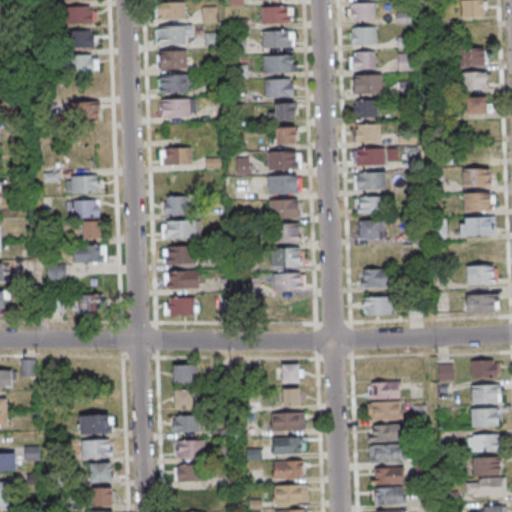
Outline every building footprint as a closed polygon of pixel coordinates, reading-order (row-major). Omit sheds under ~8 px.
[(460,0),(461,18),(486,18),(485,0),(460,0)] [(185,19),(185,1),(156,1),(156,19),(185,19)] [(376,3),(349,3),(349,21),(376,21),(376,3)] [(217,22),(217,6),(202,6),(202,22),(217,22)] [(261,22),(292,22),(292,6),(261,6),(261,22)] [(68,7),(68,28),(91,28),(91,7),(68,7)] [(410,23),(410,13),(397,13),(397,22),(410,23)] [(154,25),(154,44),(192,44),(192,25),(154,25)] [(349,27),(349,45),(376,45),(376,27),(349,27)] [(294,30),(262,30),(262,47),(294,47),(294,30)] [(411,48),(411,38),(398,38),(398,48),(411,48)] [(485,48),(458,48),(458,66),(485,66),(485,48)] [(187,69),(187,50),(158,50),(158,69),(187,69)] [(350,52),(350,69),(376,69),(376,52),(350,52)] [(412,54),(398,54),(398,72),(412,72),(412,54)] [(69,73),(98,73),(98,55),(69,55),(69,73)] [(263,55),(263,72),(294,72),(294,55),(263,55)] [(487,89),(487,71),(464,71),(464,89),(487,89)] [(159,93),(192,93),(192,74),(159,74),(159,93)] [(353,94),(382,94),(382,75),(353,75),(353,94)] [(293,78),(265,78),(265,97),(293,97),(293,78)] [(412,95),(412,83),(401,83),(401,95),(412,95)] [(466,113),(488,113),(488,96),(466,96),(466,113)] [(161,118),(195,118),(195,99),(161,99),(161,118)] [(354,100),(354,119),(379,119),(379,100),(354,100)] [(99,121),(99,102),(66,102),(66,121),(99,121)] [(269,103),(269,119),(296,119),(296,103),(269,103)] [(379,143),(379,125),(352,125),(352,143),(379,143)] [(296,144),(296,127),(275,127),(275,144),(296,144)] [(467,158),(491,158),(491,143),(467,143),(467,158)] [(160,148),(160,164),(191,164),(191,148),(160,148)] [(354,149),(354,166),(384,166),(384,149),(354,149)] [(267,151),(267,170),(300,170),(300,151),(267,151)] [(463,186),(490,186),(490,168),(463,168),(463,186)] [(385,174),(355,174),(355,192),(385,192),(385,174)] [(66,176),(66,194),(99,194),(99,176),(66,176)] [(299,196),(299,176),(268,176),(268,196),(299,196)] [(464,210),(493,210),(493,192),(464,192),(464,210)] [(163,197),(163,215),(190,215),(190,197),(163,197)] [(357,215),(385,215),(385,198),(357,198),(357,215)] [(99,218),(99,201),(69,201),(69,218),(99,218)] [(269,201),(269,220),(299,220),(299,201),(269,201)] [(496,217),(461,217),(461,234),(496,234),(496,217)] [(359,239),(381,239),(381,221),(359,221),(359,239)] [(81,239),(101,239),(101,222),(81,222),(81,239)] [(162,222),(162,239),(200,239),(200,222),(162,222)] [(301,244),(301,226),(271,226),(271,244),(301,244)] [(463,242),(463,260),(497,260),(497,242),(463,242)] [(105,246),(73,246),(73,263),(105,263),(105,246)] [(165,247),(165,264),(196,264),(196,247),(165,247)] [(271,268),(301,268),(301,250),(271,250),(271,268)] [(65,266),(49,266),(49,279),(65,279),(65,266)] [(497,266),(466,266),(466,283),(497,283),(497,266)] [(392,287),(392,270),(359,270),(359,287),(392,287)] [(198,289),(198,272),(167,272),(167,289),(198,289)] [(303,291),(303,275),(272,275),(272,291),(303,291)] [(466,311),(497,311),(497,293),(466,293),(466,311)] [(104,313),(104,296),(72,296),(72,313),(104,313)] [(165,298),(165,315),(197,315),(197,298),(165,298)] [(362,315),(392,315),(392,298),(362,298),(362,315)] [(63,314),(63,299),(49,299),(49,314),(63,314)] [(499,377),(499,359),(472,359),(472,377),(499,377)] [(20,377),(35,377),(35,360),(20,360),(20,377)] [(173,364),(173,382),(193,382),(193,364),(173,364)] [(281,364),(281,383),(300,383),(300,364),(281,364)] [(453,364),(438,364),(439,379),(453,379),(453,364)] [(231,367),(219,367),(218,381),(231,382),(231,367)] [(0,386),(12,387),(12,370),(0,370),(0,386)] [(370,398),(400,398),(400,381),(370,381),(370,398)] [(472,403),(500,403),(500,384),(472,384),(472,403)] [(300,405),(300,387),(283,387),(283,405),(300,405)] [(175,389),(175,406),(193,406),(193,389),(175,389)] [(0,425),(8,425),(8,398),(0,398),(0,425)] [(401,419),(401,402),(369,402),(369,419),(401,419)] [(499,407),(472,407),(472,426),(499,426),(499,407)] [(305,411),(271,411),(271,430),(305,430),(305,411)] [(78,433),(112,433),(112,414),(78,414),(78,433)] [(200,415),(173,415),(173,432),(200,432),(200,415)] [(370,440),(401,440),(401,424),(370,424),(370,440)] [(499,434),(469,434),(469,451),(499,451),(499,434)] [(302,437),(272,437),(272,454),(302,454),(302,437)] [(79,457),(112,457),(112,439),(79,439),(79,457)] [(205,459),(205,440),(176,440),(176,459),(205,459)] [(370,461),(403,461),(403,445),(370,445),(370,461)] [(16,453),(0,452),(0,470),(17,470),(16,453)] [(500,457),(473,457),(473,474),(500,474),(500,457)] [(302,460),(273,460),(273,478),(302,478),(302,460)] [(111,462),(89,462),(89,482),(111,482),(111,462)] [(176,466),(176,482),(203,482),(203,466),(176,466)] [(371,467),(371,483),(403,483),(403,467),(371,467)] [(506,478),(466,478),(466,496),(507,495),(506,478)] [(0,508),(14,508),(14,482),(0,482),(0,508)] [(307,502),(307,484),(274,484),(274,502),(307,502)] [(112,506),(112,487),(91,487),(91,506),(112,506)] [(404,505),(404,487),(373,487),(374,505),(404,505)] [(207,508),(207,489),(178,489),(178,508),(207,508)]
